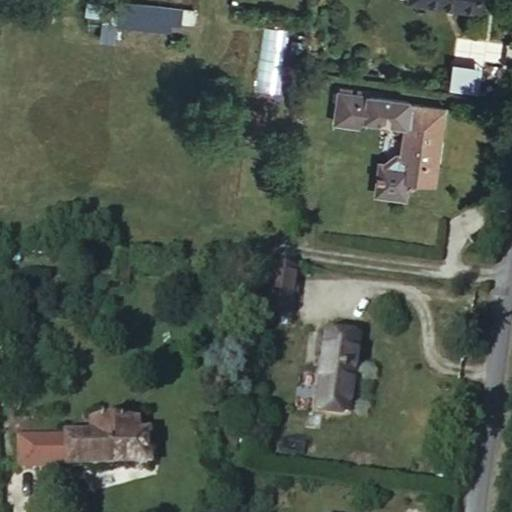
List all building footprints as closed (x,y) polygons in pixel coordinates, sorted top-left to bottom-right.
[(137,26),(170,27),(170,5),(137,5),(137,26)] [(265,27),(254,89),(278,93),(289,31),(265,27)] [(414,161),(438,164),(448,87),(410,82),(410,80),(370,75),(358,74),(353,73),(340,71),(337,101),(361,104),(368,99),(406,104),(401,134),(397,133),(385,142),(384,147),(378,151),(376,162),(380,167),(379,172),(398,176),(404,172),(405,168),(414,161)] [(118,272),(120,245),(96,243),(94,270),(118,272)] [(260,262),(288,264),(290,255),(263,250),(260,262)] [(286,276),(288,264),(260,262),(259,270),(286,276)] [(281,304),(286,276),(259,270),(252,303),(281,304)] [(321,335),(316,368),(347,371),(354,342),(321,335)] [(347,371),(316,368),(309,406),(337,412),(347,371)] [(50,418),(50,454),(133,459),(135,420),(111,419),(112,401),(75,401),(73,419),(50,418)] [(10,453),(50,454),(50,418),(12,415),(10,453)] [(317,500),(316,511),(360,511),(362,503),(317,500)]
